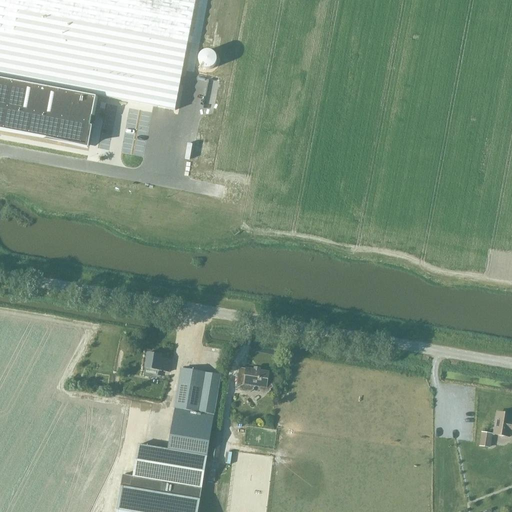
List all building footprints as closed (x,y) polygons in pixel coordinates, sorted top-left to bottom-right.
[(0,0),(0,130),(86,147),(96,96),(174,111),(195,0),(0,0)] [(168,372),(170,359),(160,357),(160,355),(148,352),(145,368),(168,372)] [(263,394),(273,388),(268,379),(269,372),(247,368),(246,370),(239,369),(235,389),(249,391),(258,386),(263,394)] [(214,415),(220,376),(180,369),(174,409),(214,415)] [(197,511),(201,490),(214,417),(174,410),(167,451),(137,446),(132,477),(122,475),(115,511),(197,511)] [(511,432),(511,421),(511,417),(511,414),(498,413),(494,434),(509,437),(510,432),(511,432)] [(217,462),(222,433),(213,432),(208,461),(217,462)] [(490,434),(482,433),(479,447),(487,448),(490,434)]
